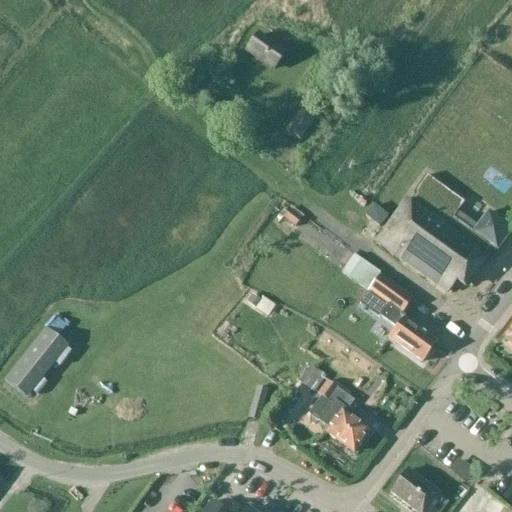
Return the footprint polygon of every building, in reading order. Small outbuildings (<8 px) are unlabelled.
[(248,53),(273,72),(284,58),(259,38),(248,53)] [(300,143),(315,123),(300,112),(285,132),(300,143)] [(377,244),(448,295),(456,283),(464,289),(486,259),(484,258),(491,248),(497,252),(511,231),(488,214),(474,234),(454,220),(465,205),(427,177),(414,196),(416,197),(410,205),(406,202),(377,244)] [(290,209),(279,218),(292,232),(302,223),(290,209)] [(375,209),(366,219),(379,230),(388,219),(375,209)] [(401,317),(412,301),(380,277),(381,276),(354,257),(353,259),(349,256),(338,272),(368,293),(388,308),(380,319),(396,331),(388,341),(421,365),(435,346),(403,322),(404,320),(401,317)] [(244,306),(265,321),(272,310),(252,295),(244,306)] [(4,383),(27,402),(69,350),(46,332),(4,383)] [(299,385),(314,394),(326,378),(311,367),(299,385)] [(322,399),(309,417),(318,424),(319,424),(329,432),(327,434),(353,455),(369,434),(346,416),(355,403),(327,384),(318,396),(322,399)] [(257,390),(249,420),(259,423),(267,393),(257,390)] [(172,448),(155,453),(159,464),(176,459),(172,448)] [(392,496),(412,511),(428,511),(440,497),(410,473),(392,496)]
